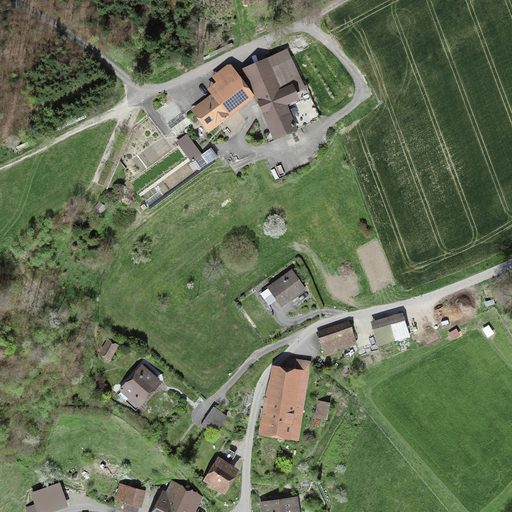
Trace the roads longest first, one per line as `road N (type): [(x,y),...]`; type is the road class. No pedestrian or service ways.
road 1 (residential): [(245,504),(260,386),(304,334),(511,262)]
road 2 (unclassified): [(13,0),(96,51),(145,94),(329,6)]
road 3 (track): [(145,94),(0,167)]
